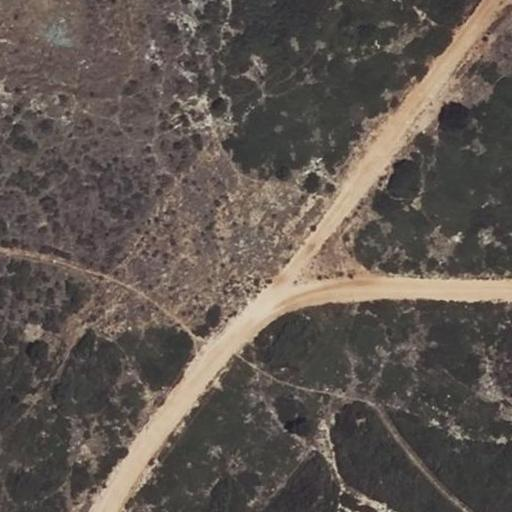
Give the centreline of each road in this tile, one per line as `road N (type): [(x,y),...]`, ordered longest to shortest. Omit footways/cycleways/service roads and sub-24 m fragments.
road 1 (track): [(268,294),(499,0)]
road 2 (track): [(105,511),(129,463),(268,294)]
road 3 (track): [(268,294),(511,292)]
